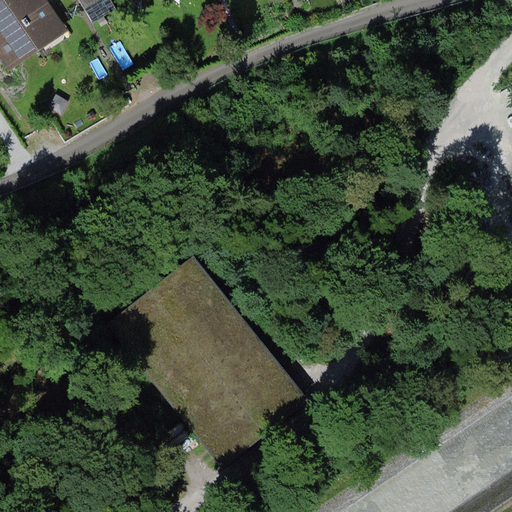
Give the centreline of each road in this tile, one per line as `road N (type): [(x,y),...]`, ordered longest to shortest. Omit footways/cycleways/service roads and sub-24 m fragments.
road 1 (unclassified): [(185,511),(291,429),(360,339),(394,269),(441,121),(511,48)]
road 2 (residential): [(426,0),(225,70),(0,187)]
